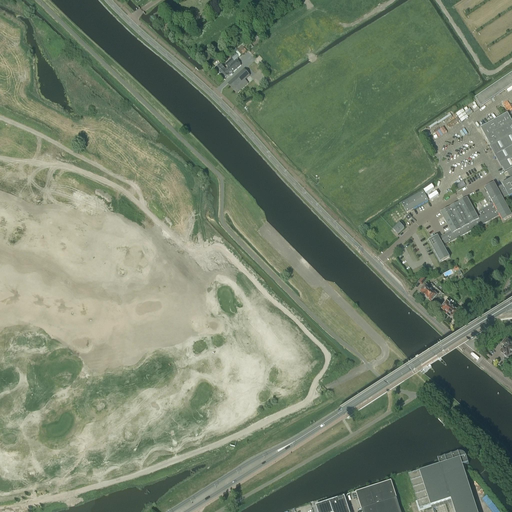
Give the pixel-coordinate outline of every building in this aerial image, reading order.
[(220,64),(215,69),(218,73),(218,74),(220,76),(220,75),(225,80),(230,75),(231,75),(232,74),(232,73),(241,65),(239,64),(240,62),(237,59),(237,60),(236,58),(235,58),(237,55),(239,58),(247,51),(243,47),(246,45),(245,43),(241,45),(231,53),(233,55),(224,63),(228,67),(225,70),(220,64)] [(244,88),(252,81),(249,77),(250,76),(244,69),(228,84),(234,91),(241,85),(244,88)] [(511,73),(475,98),(481,107),(511,85),(511,73)] [(258,112),(265,108),(260,100),(253,105),(258,112)] [(462,122),(469,117),(463,109),(457,113),(462,122)] [(437,236),(429,241),(441,263),(450,258),(443,245),(448,242),(448,243),(500,215),(503,221),(511,216),(503,199),(508,196),(509,197),(511,195),(511,122),(507,114),(481,128),(505,173),(507,172),(511,179),(502,184),(503,185),(497,188),(494,183),(485,188),(493,204),(478,212),(481,216),(478,218),(467,198),(440,212),(451,232),(439,238),(437,236)] [(460,182),(455,185),(458,191),(463,187),(460,182)] [(428,201),(423,192),(402,203),(407,212),(428,201)] [(401,207),(392,215),(397,222),(406,214),(401,207)] [(400,224),(400,223),(393,230),(397,235),(404,228),(402,226),(404,225),(401,222),(400,224)] [(424,297),(425,297),(431,290),(426,285),(420,292),(420,293),(421,293),(422,294),(421,294),(422,294),(423,296),(424,297)] [(431,290),(425,297),(426,298),(427,300),(428,300),(429,300),(428,301),(429,301),(429,300),(430,301),(430,302),(431,302),(437,296),(431,290)] [(446,315),(447,315),(454,307),(447,302),(441,310),(441,311),(442,310),(443,311),(442,311),(443,312),(443,311),(444,312),(444,314),(446,315)] [(454,307),(447,315),(448,315),(448,317),(449,318),(451,318),(452,318),(452,319),(453,319),(453,320),(454,320),(460,313),(461,312),(460,312),(454,307)] [(508,341),(506,338),(502,343),(506,347),(501,353),(504,355),(504,356),(506,357),(507,357),(511,351),(511,344),(508,341)] [(438,459),(440,466),(409,476),(420,510),(451,500),(454,511),(477,511),(463,466),(469,464),(466,457),(465,455),(464,454),(462,453),(460,452),(459,453),(438,459)] [(362,511),(400,511),(391,481),(356,493),(362,511)] [(316,506),(318,511),(349,511),(344,497),(316,506)]
